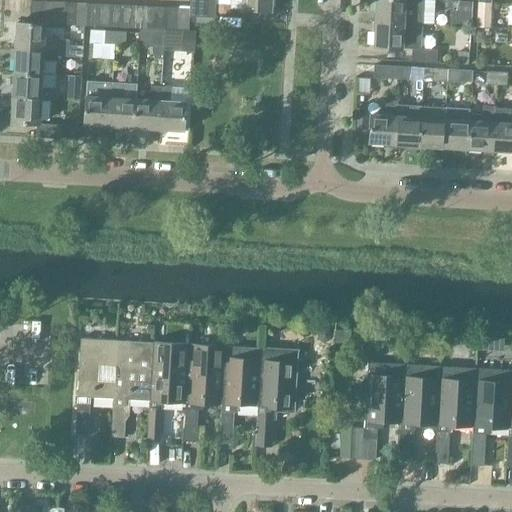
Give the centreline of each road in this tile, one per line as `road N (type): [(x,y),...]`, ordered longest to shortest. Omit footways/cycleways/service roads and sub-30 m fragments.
road 1 (residential): [(325,185),(0,167)]
road 2 (residential): [(511,501),(226,487)]
road 3 (residential): [(226,487),(0,473)]
road 4 (residential): [(511,203),(365,196),(325,185)]
road 5 (residential): [(333,0),(325,185)]
